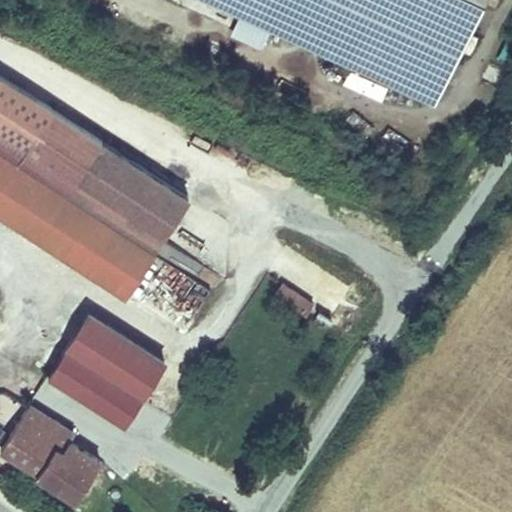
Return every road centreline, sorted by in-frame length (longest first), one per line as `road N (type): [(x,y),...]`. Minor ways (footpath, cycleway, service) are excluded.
road 1 (unknown): [(0,50),(337,238),(405,303)]
road 2 (unclassified): [(266,511),(511,149)]
